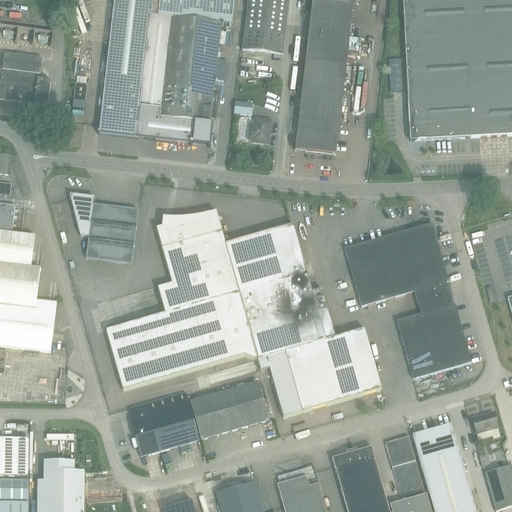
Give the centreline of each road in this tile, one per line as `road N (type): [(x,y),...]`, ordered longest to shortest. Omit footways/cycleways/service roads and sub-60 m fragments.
road 1 (unclassified): [(491,377),(473,391),(150,485),(117,469),(96,404)]
road 2 (unclassified): [(446,188),(324,190),(69,161),(29,166)]
road 3 (unclassified): [(96,404),(29,166)]
road 4 (unclassified): [(446,188),(494,362),(491,377)]
